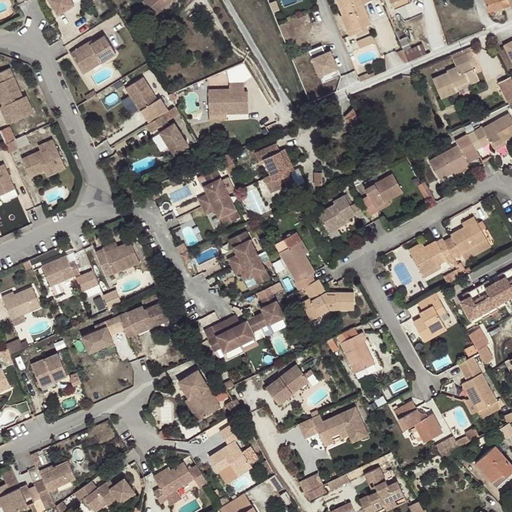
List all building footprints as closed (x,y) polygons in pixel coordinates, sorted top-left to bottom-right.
[(48,0),(55,11),(72,0),(71,0),(48,0)] [(156,15),(170,3),(166,0),(143,0),(143,1),(156,15)] [(337,0),(343,14),(340,14),(349,36),(364,30),(361,26),(371,22),(363,3),(370,0),(337,0)] [(484,0),(489,12),(511,5),(509,0),(484,0)] [(373,34),(358,40),(362,48),(376,41),(373,34)] [(89,41),(70,52),(80,68),(98,58),(101,62),(117,52),(106,35),(94,42),(90,44),(89,41)] [(422,43),(404,50),(409,61),(427,54),(422,43)] [(309,50),(320,75),(338,67),(331,50),(325,52),(322,45),(309,50)] [(470,47),(451,55),(456,66),(447,70),(448,72),(433,77),(441,98),(457,92),(456,90),(455,87),(469,81),(470,84),(480,81),(474,67),(478,66),(470,47)] [(98,58),(80,68),(82,72),(101,62),(98,58)] [(8,67),(0,70),(0,99),(3,106),(6,105),(14,122),(34,112),(26,96),(22,97),(8,67)] [(141,75),(124,86),(139,110),(156,99),(141,75)] [(511,76),(498,83),(509,104),(511,103),(511,76)] [(455,87),(456,90),(470,84),(469,81),(455,87)] [(229,89),(209,89),(209,110),(226,111),(226,113),(248,113),(248,92),(244,92),(244,82),(229,82),(229,89)] [(3,106),(1,106),(9,124),(14,122),(6,105),(3,106)] [(490,141),(493,147),(505,140),(511,136),(511,118),(508,113),(482,127),(482,126),(474,130),(483,146),(490,141)] [(162,114),(146,124),(150,130),(156,126),(166,121),(162,114)] [(156,126),(159,131),(168,124),(166,121),(156,126)] [(168,124),(159,131),(173,154),(187,145),(173,121),(168,124)] [(9,127),(2,130),(7,138),(13,134),(9,127)] [(467,133),(455,139),(458,144),(429,159),(440,180),(454,171),(467,164),(469,163),(466,157),(477,151),(467,133)] [(59,169),(67,166),(54,137),(45,141),(48,149),(44,151),(39,153),(35,152),(22,157),(31,176),(46,169),(53,165),(57,166),(59,169)] [(19,147),(15,138),(7,141),(11,150),(19,147)] [(505,140),(493,147),(495,150),(507,144),(505,140)] [(305,182),(299,168),(296,170),(291,172),(288,168),(289,167),(281,150),(280,151),(276,142),(255,152),(259,160),(264,158),(271,175),(264,178),(271,193),(288,185),(290,189),(305,182)] [(489,144),(480,148),(483,155),(492,150),(489,144)] [(291,172),(296,170),(286,148),(281,150),(289,167),(288,168),(291,172)] [(231,151),(220,156),(224,163),(233,159),(235,158),(231,151)] [(233,159),(224,163),(230,177),(240,172),(233,159)] [(0,195),(17,188),(5,163),(0,165),(0,195)] [(467,164),(454,171),(456,176),(469,168),(467,164)] [(49,174),(59,169),(57,166),(53,165),(46,169),(49,174)] [(203,205),(228,194),(217,170),(206,176),(209,184),(205,186),(209,194),(199,198),(203,205)] [(323,172),(314,172),(314,185),(322,185),(323,172)] [(368,195),(361,199),(370,215),(377,211),(375,207),(389,200),(404,192),(393,172),(365,188),(368,195)] [(246,190),(255,212),(266,208),(257,185),(246,190)] [(426,191),(433,203),(437,201),(429,187),(425,189),(426,191)] [(228,194),(203,205),(207,214),(216,210),(220,217),(224,215),(228,223),(240,218),(228,194)] [(329,232),(347,223),(345,220),(349,218),(355,214),(358,219),(366,215),(358,201),(351,205),(345,194),(333,200),(335,203),(318,212),(329,232)] [(391,203),(389,200),(375,207),(377,211),(391,203)] [(224,215),(220,217),(224,225),(228,223),(224,215)] [(461,222),(464,226),(476,219),(473,215),(461,222)] [(452,236),(444,240),(453,258),(462,253),(487,239),(476,219),(464,226),(450,233),(452,236)] [(258,255),(246,231),(235,237),(239,245),(234,247),(238,255),(228,259),(232,267),(258,255)] [(301,239),(297,231),(284,238),(288,246),(279,251),(295,281),(294,282),(298,289),(304,286),(314,280),(311,274),(314,272),(304,253),(298,241),(301,239)] [(234,247),(239,245),(235,237),(230,239),(234,247)] [(425,246),(411,253),(422,273),(431,269),(446,260),(448,263),(454,259),(453,258),(444,240),(442,238),(436,241),(435,240),(425,246)] [(298,241),(304,253),(308,251),(301,239),(298,241)] [(487,239),(462,253),(465,259),(491,246),(487,239)] [(104,247),(95,250),(106,276),(140,262),(131,240),(105,251),(104,247)] [(409,250),(411,253),(425,246),(423,242),(409,250)] [(67,254),(41,264),(50,285),(76,274),(67,254)] [(269,278),(258,255),(232,267),(236,276),(246,271),(249,278),(254,276),(258,283),(269,278)] [(464,276),(468,274),(462,261),(457,264),(460,269),(464,276)] [(496,282),(506,300),(511,296),(511,269),(511,268),(504,272),(506,276),(501,279),(496,282)] [(82,291),(89,289),(90,295),(102,292),(96,269),(78,274),(82,291)] [(431,269),(422,273),(424,277),(433,272),(431,269)] [(446,280),(449,285),(464,276),(460,269),(451,274),(453,276),(446,280)] [(326,291),(319,278),(315,280),(314,280),(304,286),(310,298),(301,303),(309,316),(318,311),(320,314),(328,309),(354,310),(354,291),(335,291),(335,294),(328,294),(326,291)] [(53,285),(57,293),(64,290),(60,281),(53,285)] [(265,313),(257,316),(262,327),(284,316),(273,293),(284,288),(281,282),(257,293),(264,307),(262,308),(265,313)] [(476,288),(488,309),(496,305),(506,300),(496,282),(491,284),(486,287),(484,283),(476,288)] [(9,292),(1,295),(11,319),(41,306),(32,286),(10,296),(9,292)] [(461,301),(471,319),(481,314),(488,309),(476,288),(469,292),(471,295),(465,298),(461,301)] [(110,305),(122,299),(117,289),(105,294),(110,305)] [(436,292),(418,302),(425,314),(413,320),(424,341),(433,336),(430,330),(443,323),(439,316),(447,311),(436,292)] [(142,302),(127,309),(128,312),(119,316),(124,326),(127,335),(136,330),(134,326),(150,319),(152,323),(168,316),(159,297),(143,305),(142,302)] [(491,314),(498,310),(496,305),(488,309),(491,314)] [(483,318),(491,314),(488,309),(481,314),(483,318)] [(311,319),(320,314),(318,311),(309,316),(311,319)] [(97,328),(82,334),(89,351),(113,341),(110,332),(108,328),(112,326),(114,331),(124,326),(119,316),(118,313),(95,323),(97,328)] [(236,316),(228,320),(240,344),(255,337),(252,332),(262,327),(257,316),(240,324),(236,316)] [(150,319),(134,326),(136,330),(152,323),(150,319)] [(204,331),(214,351),(222,347),(225,352),(240,344),(228,320),(204,331)] [(430,330),(433,336),(446,329),(443,323),(430,330)] [(355,327),(342,333),(345,340),(359,334),(355,327)] [(479,352),(486,363),(494,358),(486,345),(490,343),(480,327),(469,334),(477,348),(479,352)] [(359,334),(345,340),(340,343),(355,373),(356,372),(366,367),(376,363),(370,351),(366,353),(360,342),(364,340),(367,339),(363,332),(359,334)] [(370,351),(364,340),(360,342),(366,353),(370,351)] [(58,353),(30,364),(40,385),(54,380),(55,382),(68,376),(58,353)] [(473,355),(458,363),(463,372),(478,364),(473,355)] [(478,364),(463,372),(467,380),(482,372),(478,364)] [(278,406),(292,395),(290,392),(306,379),(295,366),(265,390),(278,406)] [(199,367),(180,380),(189,397),(195,394),(197,398),(195,400),(198,406),(196,408),(200,415),(214,407),(212,404),(218,400),(199,367)] [(366,367),(356,372),(359,379),(369,374),(366,367)] [(482,372),(467,380),(462,383),(471,398),(478,411),(497,401),(482,372)] [(290,392),(292,395),(308,382),(306,379),(290,392)] [(195,394),(189,397),(186,399),(198,417),(200,415),(196,408),(198,406),(195,400),(197,398),(195,394)] [(478,411),(471,398),(466,400),(473,414),(478,411)] [(398,407),(394,410),(404,429),(414,423),(424,441),(443,431),(433,413),(428,415),(427,413),(419,411),(417,407),(412,399),(398,407)] [(235,410),(239,408),(234,401),(231,403),(234,408),(235,410)] [(501,408),(497,401),(478,411),(481,418),(501,408)] [(321,416),(300,427),(307,440),(319,433),(324,442),(333,438),(340,434),(348,429),(351,435),(352,438),(359,434),(362,439),(370,435),(356,407),(324,422),(321,416)] [(241,419),(245,417),(239,408),(235,410),(241,419)] [(229,444),(210,455),(218,469),(228,464),(226,461),(229,459),(230,462),(238,474),(253,465),(237,439),(244,434),(234,419),(219,428),(229,444)] [(348,429),(340,434),(343,439),(351,435),(348,429)] [(354,442),(362,439),(359,434),(352,438),(354,442)] [(456,441),(458,445),(470,440),(468,435),(456,441)] [(436,444),(441,453),(449,449),(458,445),(456,441),(454,436),(436,444)] [(333,438),(324,442),(326,448),(336,442),(333,438)] [(475,462),(492,481),(503,471),(507,475),(511,470),(511,464),(495,444),(475,462)] [(44,477),(35,481),(42,496),(50,492),(49,489),(77,476),(69,460),(41,472),(44,477)] [(171,470),(156,479),(161,487),(153,492),(161,504),(169,500),(167,496),(195,479),(185,462),(171,470)] [(169,467),(154,476),(156,479),(171,470),(169,467)] [(389,486),(379,468),(365,475),(370,483),(373,482),(375,487),(378,492),(375,494),(361,501),(366,511),(379,511),(387,508),(386,506),(397,500),(396,499),(405,494),(398,481),(389,486)] [(503,471),(492,481),(496,485),(507,475),(503,471)] [(319,475),(308,481),(315,493),(325,487),(319,475)] [(329,485),(333,492),(351,483),(347,475),(329,485)] [(92,479),(75,492),(81,501),(86,497),(94,508),(106,499),(110,504),(119,497),(118,495),(123,491),(128,498),(136,493),(126,478),(116,484),(112,487),(108,481),(99,487),(92,479)] [(308,481),(299,486),(306,497),(315,493),(308,481)] [(0,499),(5,511),(20,511),(19,509),(27,505),(19,486),(10,490),(6,482),(0,484),(0,499)] [(315,493),(306,497),(310,504),(329,494),(325,487),(315,493)] [(128,498),(123,491),(118,495),(119,497),(122,502),(128,498)] [(256,511),(244,493),(220,507),(222,511),(256,511)] [(351,500),(331,510),(332,511),(349,511),(356,509),(351,500)] [(399,505),(397,500),(386,506),(387,508),(389,511),(399,505)] [(410,506),(414,511),(420,511),(424,510),(419,500),(410,506)]
